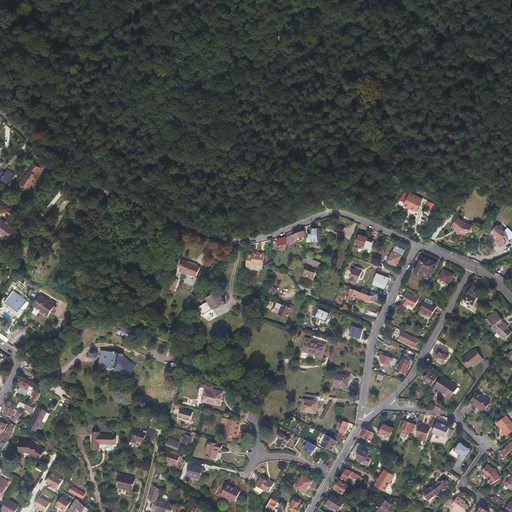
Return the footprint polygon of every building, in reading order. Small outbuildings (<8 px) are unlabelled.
[(33,162),(26,173),(21,181),(24,183),(29,186),(35,183),(37,179),(36,174),(37,172),(34,170),(38,165),(33,162)] [(15,175),(8,169),(0,179),(8,185),(15,175)] [(26,173),(23,172),(17,183),(20,183),(21,181),(26,173)] [(397,199),(402,201),(407,192),(401,189),(397,199)] [(407,192),(402,201),(399,207),(411,213),(419,198),(407,192)] [(454,221),(451,226),(456,229),(455,231),(457,233),(458,234),(460,235),(462,234),(462,232),(467,232),(467,230),(471,231),(472,223),(465,223),(461,220),(457,217),(454,221)] [(0,222),(0,231),(5,236),(10,240),(17,232),(2,220),(0,222)] [(337,224),(336,228),(335,231),(342,234),(345,227),(337,224)] [(326,231),(334,233),(335,231),(336,228),(328,225),(326,231)] [(499,225),(494,231),(500,237),(498,239),(502,247),(509,243),(508,241),(510,240),(508,236),(506,236),(505,234),(507,232),(499,225)] [(323,243),(322,233),(318,233),(318,229),(312,230),(312,234),(310,234),(308,240),(308,242),(313,242),(313,245),(321,244),(323,243)] [(305,231),(293,235),(295,240),(307,237),(305,231)] [(357,245),(371,249),(373,241),(368,239),(368,238),(360,235),(357,245)] [(396,246),(393,251),(402,255),(404,250),(396,246)] [(215,251),(212,255),(218,260),(221,256),(224,252),(221,250),(218,254),(215,251)] [(253,251),(252,253),(252,255),(248,254),(246,266),(252,267),(252,264),(257,264),(257,266),(263,266),(264,254),(259,253),(259,252),(253,251)] [(388,262),(397,266),(402,255),(393,251),(388,262)] [(30,256),(27,260),(32,265),(36,261),(30,256)] [(305,256),(303,261),(306,262),(319,268),(321,263),(305,256)] [(181,257),(178,265),(184,267),(183,270),(199,276),(204,264),(188,258),(187,260),(181,257)] [(422,257),(417,268),(415,272),(415,274),(416,276),(417,277),(419,278),(421,277),(422,276),(424,272),(432,276),(437,264),(422,257)] [(355,266),(350,280),(357,283),(357,281),(359,281),(362,273),(363,269),(355,266)] [(304,269),(301,276),(305,277),(305,276),(314,279),(317,271),(308,268),(307,270),(304,269)] [(153,276),(156,282),(156,283),(156,282),(161,280),(163,280),(162,278),(161,276),(164,272),(157,269),(153,276)] [(448,284),(449,285),(454,275),(444,270),(439,279),(440,280),(438,282),(447,287),(448,284)] [(390,279),(378,275),(374,285),(384,290),(390,279)] [(35,284),(29,279),(26,284),(32,288),(35,284)] [(440,280),(439,279),(436,284),(447,290),(449,285),(448,284),(447,287),(438,282),(440,280)] [(473,286),(465,300),(473,305),(481,291),(473,286)] [(268,293),(275,296),(277,289),(270,287),(268,293)] [(225,302),(217,288),(206,295),(209,301),(199,307),(204,314),(225,302)] [(349,295),(358,298),(361,292),(351,289),(349,295)] [(361,292),(358,298),(369,302),(371,296),(361,292)] [(12,293),(3,305),(17,315),(26,303),(12,293)] [(402,304),(407,307),(409,304),(415,308),(419,299),(407,293),(402,304)] [(40,295),(36,301),(37,301),(34,306),(40,310),(47,299),(40,295)] [(48,300),(47,299),(40,310),(39,311),(48,317),(51,312),(52,310),(54,311),(56,308),(47,301),(48,300)] [(241,309),(253,313),(256,305),(243,301),(241,309)] [(419,312),(423,314),(424,313),(427,314),(432,316),(437,307),(425,301),(419,312)] [(274,312),(287,318),(291,308),(278,303),(274,312)] [(315,317),(325,321),(329,312),(319,308),(315,317)] [(509,326),(506,324),(503,322),(503,323),(501,320),(502,319),(496,311),(486,318),(496,331),(495,332),(505,340),(511,331),(511,330),(507,328),(509,326)] [(117,331),(122,333),(123,330),(127,331),(131,333),(132,331),(136,332),(137,328),(115,320),(111,329),(117,331)] [(365,329),(352,326),(350,336),(362,339),(365,329)] [(404,332),(403,335),(400,340),(416,348),(420,340),(411,336),(404,332)] [(316,357),(322,358),(326,345),(312,342),(313,340),(306,338),(303,351),(316,355),(316,357)] [(476,365),(483,360),(475,349),(461,360),(468,368),(475,363),(476,365)] [(444,364),(449,356),(445,354),(444,355),(437,351),(434,355),(437,358),(437,359),(444,364)] [(99,365),(113,367),(121,372),(127,376),(135,366),(128,362),(122,357),(121,359),(115,354),(115,352),(113,352),(113,355),(108,354),(109,353),(101,352),(99,365)] [(383,359),(382,362),(389,366),(390,364),(395,366),(397,360),(390,356),(390,358),(385,355),(383,359)] [(398,370),(405,373),(410,361),(404,358),(398,370)] [(424,380),(432,386),(438,378),(429,372),(424,380)] [(341,388),(341,386),(348,387),(350,376),(337,374),(335,387),(341,388)] [(450,398),(454,392),(452,391),(456,386),(443,376),(435,387),(450,398)] [(30,386),(35,388),(37,384),(32,382),(24,377),(22,381),(22,382),(17,392),(24,396),(30,386)] [(25,409),(32,413),(38,402),(36,401),(42,389),(39,388),(32,399),(30,397),(26,405),(25,409)] [(224,392),(214,390),(213,392),(205,390),(202,401),(221,405),(224,392)] [(477,404),(485,409),(490,401),(477,393),(471,403),(476,406),(477,404)] [(304,400),(302,412),(316,413),(318,402),(304,400)] [(13,409),(6,407),(4,414),(11,417),(13,409)] [(38,418),(43,409),(39,407),(34,416),(38,418)] [(192,412),(180,408),(177,417),(189,420),(192,412)] [(38,427),(41,429),(45,422),(42,420),(45,415),(47,411),(43,409),(38,418),(34,416),(31,423),(34,425),(31,430),(36,432),(38,427)] [(503,428),(501,430),(506,436),(511,431),(511,422),(507,417),(499,423),(503,428)] [(222,418),(221,423),(228,424),(225,435),(237,437),(240,422),(222,418)] [(0,421),(0,430),(2,431),(0,435),(0,438),(2,439),(10,424),(7,423),(6,424),(0,421)] [(344,421),(343,424),(340,431),(343,433),(344,433),(347,426),(348,426),(349,423),(344,421)] [(405,421),(402,429),(410,432),(413,433),(416,425),(405,421)] [(380,437),(380,435),(384,425),(385,423),(382,422),(377,436),(380,437)] [(2,439),(1,441),(6,443),(15,425),(11,423),(10,424),(2,439)] [(440,424),(437,423),(434,429),(432,433),(445,438),(449,430),(449,428),(445,426),(446,426),(441,424),(440,424)] [(384,425),(380,435),(387,437),(386,440),(389,441),(394,429),(384,425)] [(420,426),(417,436),(420,437),(419,440),(426,442),(430,429),(420,426)] [(128,440),(136,443),(137,440),(144,442),(146,433),(132,429),(128,440)] [(362,434),(370,437),(372,433),(364,429),(362,434)] [(445,438),(449,440),(453,432),(449,430),(445,438)] [(92,450),(100,450),(100,447),(100,444),(112,444),(116,444),(117,435),(100,435),(100,432),(93,432),(92,450)] [(280,432),(277,437),(281,439),(277,446),(283,450),(287,443),(288,443),(290,439),(280,432)] [(186,435),(183,442),(190,445),(193,438),(186,435)] [(336,440),(327,435),(321,446),(332,451),(338,441),(336,440)] [(167,445),(178,450),(181,443),(169,438),(167,445)] [(318,447),(305,440),(303,445),(305,446),(303,449),(304,450),(308,452),(307,453),(312,456),(314,452),(315,452),(318,447)] [(20,452),(27,452),(39,459),(45,450),(31,441),(20,441),(20,452)] [(218,449),(222,450),(223,445),(209,442),(206,456),(216,458),(218,449)] [(511,442),(503,451),(506,454),(511,448),(511,442)] [(471,450),(463,445),(459,443),(450,456),(462,464),(471,450)] [(180,473),(186,460),(180,457),(181,453),(170,450),(168,458),(180,462),(176,471),(180,473)] [(367,458),(369,453),(360,450),(356,459),(368,464),(370,459),(367,458)] [(484,462),(478,471),(486,476),(490,483),(500,477),(495,469),(484,462)] [(191,465),(188,476),(200,479),(203,468),(191,465)] [(352,475),(356,477),(356,478),(356,479),(359,480),(361,477),(347,469),(341,479),(346,483),(352,475)] [(375,486),(385,492),(394,476),(385,470),(375,486)] [(11,478),(9,480),(12,482),(15,477),(5,471),(4,474),(11,478)] [(54,487),(58,489),(63,479),(52,473),(46,482),(50,485),(54,488),(54,487)] [(135,478),(121,474),(117,487),(131,491),(135,478)] [(296,488),(306,494),(313,481),(303,475),(296,488)] [(0,481),(0,491),(2,493),(9,481),(2,477),(0,481)] [(270,482),(262,477),(254,491),(259,494),(265,490),(269,492),(274,483),(271,481),(270,482)] [(439,481),(439,482),(433,486),(433,485),(422,492),(427,500),(438,493),(437,492),(439,490),(448,489),(448,480),(439,481)] [(340,481),(335,489),(344,494),(349,486),(340,481)] [(222,495),(223,495),(222,496),(231,501),(231,500),(235,502),(241,491),(227,484),(222,495)] [(70,491),(78,496),(81,491),(73,486),(70,491)] [(157,509),(159,501),(157,500),(160,489),(155,486),(150,499),(155,501),(152,508),(157,509)] [(62,496),(56,506),(65,511),(71,502),(62,496)] [(327,504),(328,504),(332,507),(339,511),(344,503),(333,496),(327,504)] [(39,497),(34,506),(37,507),(42,510),(45,511),(50,503),(39,497)] [(372,510),(375,511),(385,511),(391,504),(382,497),(372,510)] [(463,510),(465,511),(468,506),(464,504),(465,502),(457,497),(454,502),(451,500),(447,507),(454,511),(456,511),(457,511),(458,511),(462,511),(463,510)] [(499,505),(500,504),(501,502),(494,497),(491,501),(499,505)] [(302,501),(296,498),(295,500),(292,499),(290,499),(287,505),(287,507),(295,511),(299,511),(304,505),(300,503),(302,501)] [(80,511),(82,511),(86,507),(78,500),(77,499),(76,499),(68,511),(74,511),(77,509),(80,511)] [(265,510),(269,511),(270,511),(271,511),(273,511),(278,503),(271,499),(265,510)] [(8,500),(2,510),(5,511),(15,511),(19,506),(8,500)] [(157,509),(156,511),(172,511),(174,505),(159,501),(157,509)]
